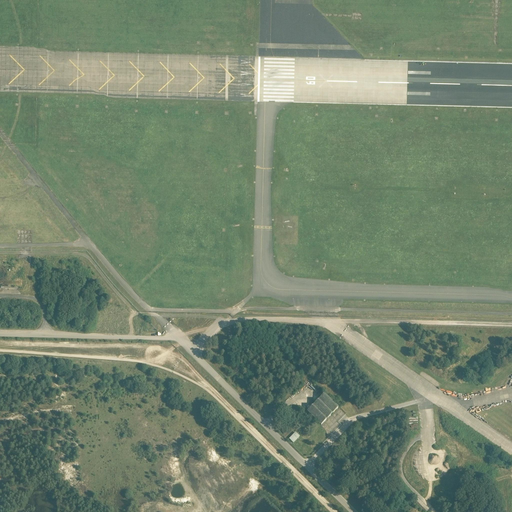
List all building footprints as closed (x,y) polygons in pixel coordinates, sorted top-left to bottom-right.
[(23,263),(0,262),(0,291),(9,291),(23,292),(23,263)] [(114,325),(104,324),(104,336),(114,336),(114,332),(117,332),(117,330),(114,329),(114,328),(115,328),(115,326),(114,326),(114,325)] [(141,325),(117,325),(117,330),(117,332),(117,336),(140,337),(141,333),(141,325)] [(333,416),(338,410),(324,397),(319,402),(333,416)] [(327,422),(333,416),(319,402),(313,408),(327,422)] [(313,408),(306,414),(320,428),(327,422),(313,408)] [(295,436),(289,442),(293,446),(299,439),(295,436)] [(420,511),(408,499),(394,511),(393,511),(420,511)]
